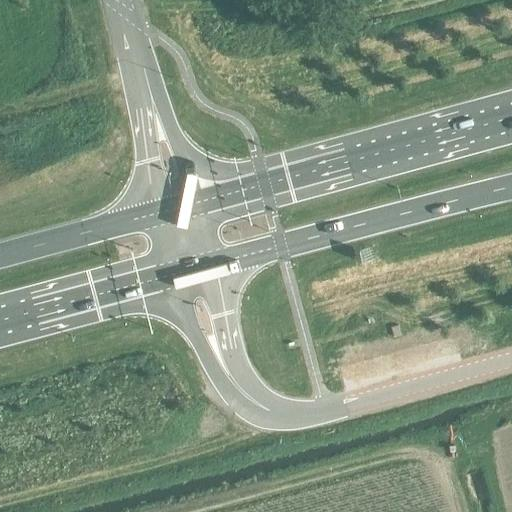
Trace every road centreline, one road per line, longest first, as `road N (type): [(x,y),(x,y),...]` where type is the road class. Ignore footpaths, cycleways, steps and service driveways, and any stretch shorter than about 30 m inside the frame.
road 1 (trunk): [(511,119),(189,204)]
road 2 (trunk): [(205,267),(511,189)]
road 3 (unclassified): [(511,361),(286,416),(265,410),(226,372)]
road 4 (trunk): [(0,321),(183,273)]
road 5 (trunk): [(165,210),(0,257)]
road 6 (tertiary): [(151,116),(118,0)]
